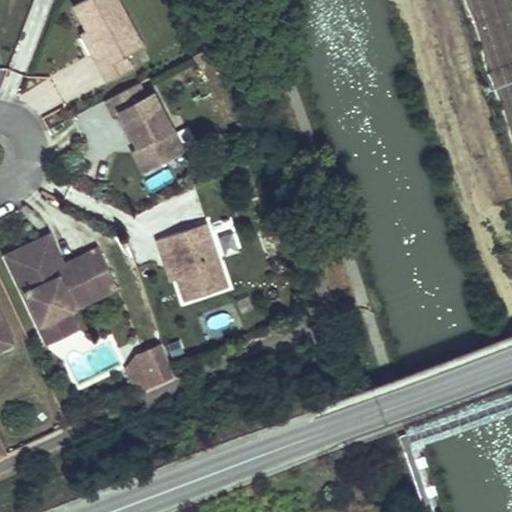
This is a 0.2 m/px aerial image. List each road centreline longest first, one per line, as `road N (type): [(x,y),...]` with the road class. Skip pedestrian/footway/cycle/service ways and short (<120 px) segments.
road 1 (secondary): [(114,511),(381,410)]
road 2 (secondary): [(511,360),(381,410)]
